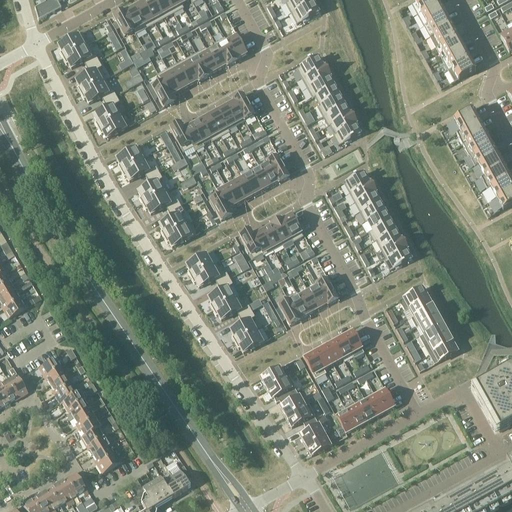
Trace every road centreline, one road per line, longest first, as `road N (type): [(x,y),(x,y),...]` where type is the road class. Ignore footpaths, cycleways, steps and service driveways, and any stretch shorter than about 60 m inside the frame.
road 1 (tertiary): [(246,510),(66,247),(0,127)]
road 2 (residential): [(240,386),(96,165),(38,42)]
road 3 (residential): [(263,53),(178,100),(189,120),(259,82)]
road 4 (residential): [(352,297),(291,331),(302,350),(362,317)]
road 5 (residential): [(306,176),(244,209),(255,229),(308,200)]
road 6 (residential): [(0,339),(31,326),(46,337),(46,345),(17,361),(33,400)]
road 7 (residential): [(303,478),(416,412)]
road 8 (residential): [(416,412),(461,388),(499,457)]
